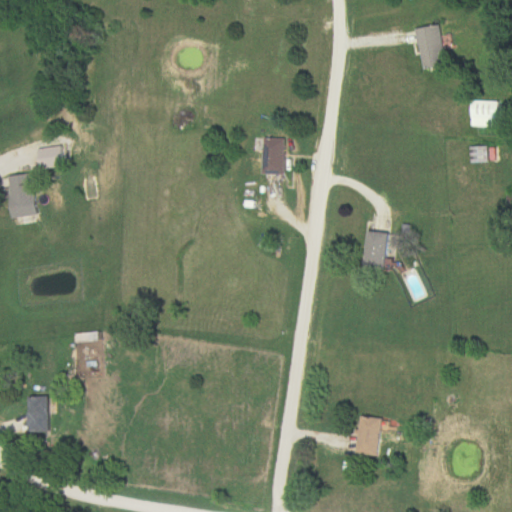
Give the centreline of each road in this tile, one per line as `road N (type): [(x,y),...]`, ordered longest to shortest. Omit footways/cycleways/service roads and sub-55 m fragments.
road 1 (residential): [(335,0),(332,92),(275,511)]
road 2 (residential): [(142,511),(59,494),(0,463)]
